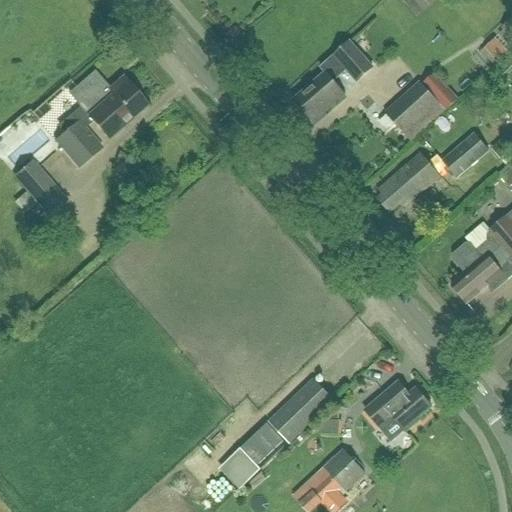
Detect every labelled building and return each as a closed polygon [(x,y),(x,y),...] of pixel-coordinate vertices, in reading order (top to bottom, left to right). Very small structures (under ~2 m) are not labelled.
[(0,54),(8,64),(44,33),(24,9),(5,24),(0,17),(0,54)] [(511,50),(511,45),(501,33),(483,50),(497,65),(511,50)] [(355,85),(371,71),(349,45),(319,70),(323,75),(292,101),(310,121),(322,111),(324,113),(344,95),(333,82),(344,72),(355,85)] [(511,57),(498,71),(507,81),(511,76),(511,57)] [(94,73),(68,95),(85,114),(98,102),(101,105),(87,117),(91,122),(107,140),(146,106),(122,78),(108,90),(94,73)] [(385,113),(411,142),(458,99),(434,73),(422,85),(420,82),(385,113)] [(69,134),(57,144),(60,148),(78,168),(101,148),(84,129),(91,122),(87,117),(79,123),(72,115),(61,125),(69,134)] [(488,151),(474,135),(443,161),(457,177),(488,151)] [(56,146),(37,157),(43,167),(62,156),(56,146)] [(405,209),(441,178),(421,154),(378,191),(382,196),(378,200),(389,213),(400,203),(405,209)] [(45,217),(64,202),(31,163),(13,179),(26,194),(15,203),(24,214),(35,205),(45,217)] [(511,168),(501,178),(511,190),(511,168)] [(511,214),(507,218),(506,217),(489,232),(490,233),(487,235),(487,239),(488,241),(476,252),(471,246),(466,245),(454,255),(454,260),(466,275),(451,287),(466,304),(489,286),(494,292),(511,277),(511,214)] [(288,444),(333,401),(314,381),(269,424),(288,444)] [(399,383),(365,411),(380,428),(381,427),(392,440),(404,430),(406,432),(419,421),(418,419),(431,408),(415,389),(408,395),(399,383)] [(267,426),(241,451),(257,468),(283,443),(267,426)] [(240,450),(218,471),(239,493),(261,472),(240,450)] [(311,491),(324,505),(343,488),(347,491),(365,474),(343,451),(325,468),(329,473),(311,491)]
